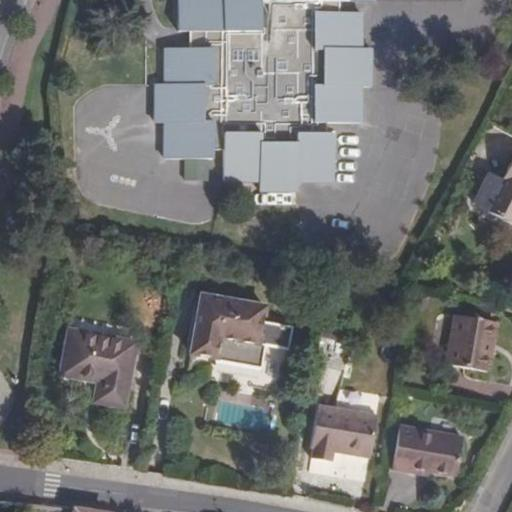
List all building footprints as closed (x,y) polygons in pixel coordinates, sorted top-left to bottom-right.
[(333,135),(325,135),(318,135),(319,125),(324,125),(359,126),(359,89),(368,90),(369,51),(359,51),(359,14),(336,14),(330,14),(331,3),(337,3),(345,3),(344,0),(271,0),(271,2),(259,2),(259,0),(176,0),(176,34),(189,35),(193,35),(193,51),(188,51),(163,51),(163,86),(154,87),(154,126),(163,126),(162,162),(210,163),(210,152),(210,146),(221,146),(221,152),(221,183),(257,183),(257,192),(298,194),(298,184),(332,184),(333,135)] [(485,214),(511,227),(511,160),(501,183),(498,188),(484,180),(471,205),(485,214)] [(501,183),(486,175),(484,180),(498,188),(501,183)] [(189,355),(213,359),(212,362),(259,370),(263,345),(257,344),(261,323),(263,308),(200,297),(189,355)] [(257,344),(263,345),(287,349),(290,328),(261,323),(257,344)] [(500,341),(459,331),(440,379),(480,388),(487,371),(486,371),(490,361),(491,361),(500,341)] [(93,404),(122,409),(134,346),(67,333),(59,377),(96,384),(93,404)] [(314,469),(333,473),(335,463),(370,470),(378,429),(321,418),(313,459),(316,459),(314,469)] [(398,424),(390,469),(455,479),(462,434),(398,424)]
